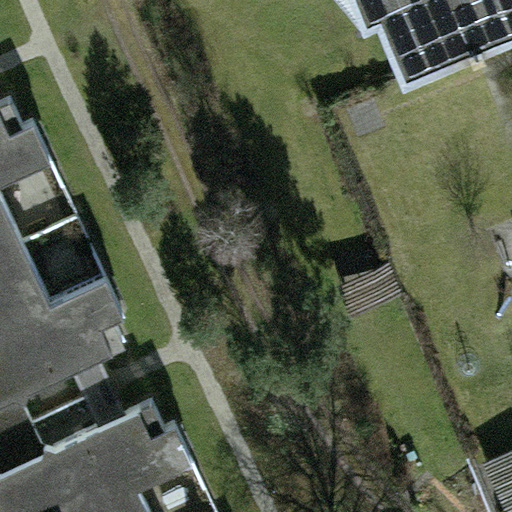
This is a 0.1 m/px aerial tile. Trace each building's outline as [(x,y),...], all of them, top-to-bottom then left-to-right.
[(0,0),(0,69),(28,59),(4,0),(0,0)] [(511,0),(352,0),(364,13),(382,7),(405,68),(511,26),(511,0)] [(62,112),(0,135),(0,283),(19,333),(0,339),(0,406),(3,415),(156,356),(127,279),(85,295),(56,218),(96,203),(62,112)] [(210,415),(54,475),(68,511),(228,511),(245,506),(210,415)] [(505,511),(511,511),(511,450),(483,463),(505,511)]
